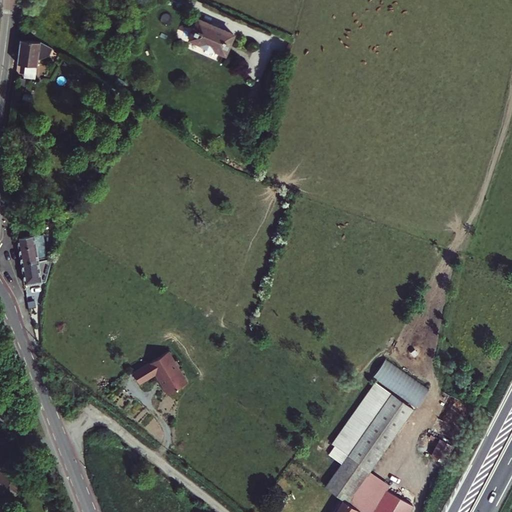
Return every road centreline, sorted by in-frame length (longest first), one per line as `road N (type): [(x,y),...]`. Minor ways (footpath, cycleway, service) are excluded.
road 1 (primary): [(0,294),(89,511)]
road 2 (trunk): [(511,401),(453,511)]
